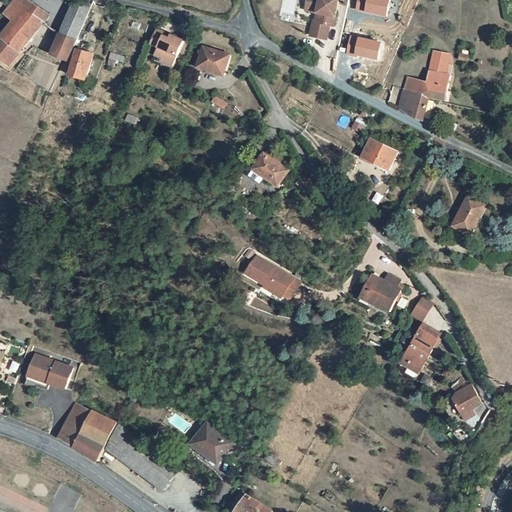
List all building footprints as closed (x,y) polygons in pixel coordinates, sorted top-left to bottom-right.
[(21,0),(10,15),(21,23),(33,8),(21,0)] [(317,28),(314,28),(311,42),(328,46),(331,33),(335,33),(340,5),(315,0),(311,0),(309,12),(320,15),(317,28)] [(358,0),(357,9),(385,15),(387,0),(358,0)] [(15,27),(13,30),(0,47),(0,62),(11,70),(45,29),(51,21),(33,8),(21,23),(10,15),(6,21),(15,27)] [(79,48),(93,16),(75,8),(61,39),(79,48)] [(413,16),(401,13),(398,21),(410,25),(413,16)] [(351,36),(348,52),(377,58),(381,42),(351,36)] [(172,42),(163,37),(156,49),(166,54),(172,42)] [(54,55),(45,51),(43,57),(68,70),(72,71),(81,50),(79,48),(61,39),(54,55)] [(160,65),(178,75),(190,51),(172,42),(166,54),(160,65)] [(80,65),(87,68),(93,57),(84,54),(79,63),(80,65)] [(200,74),(222,83),(231,63),(208,55),(200,74)] [(237,67),(247,65),(244,56),(235,58),(237,67)] [(87,68),(80,65),(76,75),(76,77),(77,79),(75,82),(87,87),(97,64),(94,63),(93,57),(87,68)] [(438,58),(436,65),(449,68),(451,60),(438,58)] [(14,76),(11,70),(0,62),(0,71),(12,80),(14,76)] [(157,69),(176,79),(178,75),(160,65),(157,69)] [(446,79),(449,68),(436,65),(431,90),(449,95),(453,81),(446,79)] [(411,94),(410,97),(431,104),(436,105),(445,108),(449,95),(431,90),(419,86),(412,84),(409,93),(411,94)] [(425,125),(431,104),(410,97),(407,103),(402,116),(424,128),(425,125)] [(432,127),(436,105),(431,104),(425,125),(432,127)] [(397,152),(371,137),(361,155),(386,171),(397,152)] [(280,168),(266,160),(250,187),(263,194),(266,189),(278,195),(286,180),(276,175),(280,168)] [(317,197),(302,188),(297,195),(312,203),(317,197)] [(483,211),(464,200),(447,229),(464,239),(483,211)] [(300,281),(256,256),(246,273),(289,299),(300,281)] [(401,296),(396,294),(398,290),(400,287),(388,279),(385,284),(383,288),(371,282),(360,300),(388,315),(401,296)] [(432,304),(422,298),(412,314),(422,320),(432,304)] [(409,368),(419,373),(441,334),(423,324),(404,357),(410,361),(409,368)] [(25,383),(35,387),(37,383),(47,387),(49,381),(65,387),(73,366),(36,352),(25,383)] [(409,368),(410,361),(404,357),(398,366),(417,376),(419,373),(409,368)] [(460,392),(454,404),(461,416),(471,408),(483,402),(472,385),(460,392)] [(94,411),(77,402),(59,437),(90,456),(97,440),(84,433),(94,411)] [(475,415),(471,408),(461,416),(465,422),(475,415)] [(97,440),(107,444),(112,435),(118,423),(94,411),(84,433),(97,440)] [(137,436),(118,423),(112,435),(129,447),(137,436)] [(206,426),(202,431),(227,449),(231,445),(206,426)] [(216,462),(227,449),(202,431),(191,444),(216,462)] [(129,447),(171,478),(181,464),(140,432),(137,436),(129,447)] [(123,457),(129,447),(112,435),(107,444),(123,457)] [(97,440),(90,456),(99,461),(107,444),(97,440)] [(163,489),(171,478),(129,447),(123,457),(163,489)] [(238,511),(267,511),(268,511),(244,495),(235,509),(238,511)]
